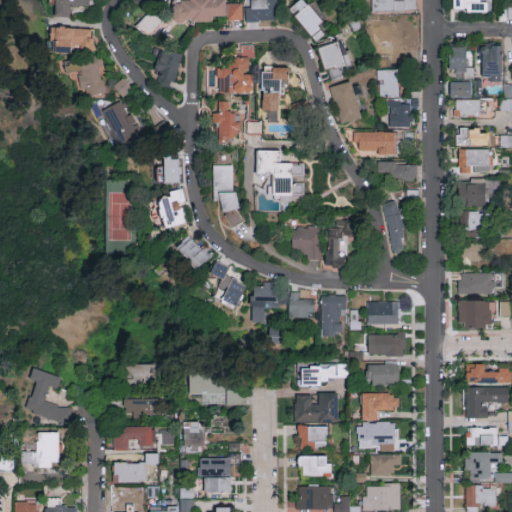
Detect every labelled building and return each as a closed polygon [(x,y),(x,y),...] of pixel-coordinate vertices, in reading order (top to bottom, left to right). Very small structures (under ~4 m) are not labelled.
[(55,0),(55,14),(70,15),(71,4),(93,5),(93,0),(55,0)] [(212,18),(212,13),(226,13),(225,0),(173,0),(173,19),(212,18)] [(242,0),(227,1),(227,18),(242,18),(242,0)] [(245,18),(277,18),(276,0),(251,0),(251,4),(245,4),(245,18)] [(324,32),(317,22),(321,19),(307,0),(295,0),(290,4),(315,39),(324,32)] [(417,10),(416,0),(372,0),(372,10),(417,10)] [(454,0),(454,7),(466,7),(466,10),(488,10),(488,1),(492,1),(492,0),(454,0)] [(136,22),(154,41),(168,28),(150,9),(136,22)] [(92,26),(50,25),(50,39),(55,40),(55,50),(71,51),(71,46),(96,47),(96,35),(91,35),(92,26)] [(318,45),(325,67),(349,60),(343,37),(318,45)] [(240,54),(253,54),(253,43),(240,42),(240,54)] [(502,78),(501,43),(482,44),(483,78),(502,78)] [(466,66),(467,45),(450,44),(449,67),(457,67),(457,76),(471,76),(471,66),(466,66)] [(160,47),(154,74),(175,79),(181,52),(160,47)] [(105,91),(101,67),(103,66),(101,53),(64,60),(66,72),(80,70),(84,95),(105,91)] [(218,90),(252,90),(252,71),(249,71),(249,54),(230,54),(230,65),(218,65),(218,90)] [(261,108),(267,108),(267,119),(277,119),(278,90),(287,91),(288,64),(263,63),(261,108)] [(398,68),(378,69),(379,95),(399,95),(398,68)] [(113,84),(123,96),(132,88),(123,76),(113,84)] [(330,85),(340,122),(361,116),(351,79),(330,85)] [(450,96),(471,97),(471,79),(450,79),(450,96)] [(218,120),(218,139),(237,139),(237,119),(235,119),(235,111),(228,111),(228,99),(218,98),(218,110),(213,110),(212,120),(218,120)] [(480,98),(455,98),(455,115),(480,115),(480,98)] [(116,143),(141,136),(134,111),(127,113),(123,101),(105,106),(116,143)] [(412,101),(390,101),(390,126),(412,126),(412,101)] [(261,119),(247,119),(246,132),(261,132),(261,119)] [(457,144),(480,144),(481,126),(458,126),(457,144)] [(354,130),(353,141),(359,141),(359,149),(378,149),(378,153),(397,153),(397,130),(354,130)] [(303,192),(303,161),(279,161),(280,147),(256,147),(256,171),(271,171),(271,192),(303,192)] [(491,147),(459,148),(459,171),(491,170),(491,147)] [(179,155),(163,156),(164,165),(156,165),(157,182),(180,181),(179,155)] [(378,161),(378,178),(416,178),(417,161),(378,161)] [(213,163),(214,198),(224,198),(225,222),(236,221),(235,163),(213,163)] [(484,177),(471,177),(471,180),(458,181),(459,204),(485,204),(484,177)] [(186,200),(183,187),(169,190),(170,194),(157,198),(165,227),(186,221),(181,202),(186,200)] [(393,252),(404,250),(401,236),(405,235),(397,198),(383,201),(393,252)] [(469,227),(482,228),(483,210),(461,209),(460,229),(469,229),(469,227)] [(326,264),(345,264),(345,255),(353,255),(354,218),(335,218),(335,225),(326,225),(326,264)] [(320,258),(320,224),(293,224),(293,246),(305,246),(305,258),(320,258)] [(209,256),(189,233),(176,245),(196,267),(209,256)] [(488,263),(489,242),(460,241),(459,262),(488,263)] [(229,265),(215,259),(211,272),(222,277),(218,287),(225,289),(222,299),(238,304),(246,282),(226,274),(229,265)] [(460,292),(494,292),(494,271),(460,272),(460,292)] [(252,321),(265,321),(265,305),(288,305),(288,290),(277,290),(277,280),(263,280),(263,284),(252,284),(252,321)] [(299,298),(299,290),(289,290),(289,315),(315,314),(314,298),(299,298)] [(321,294),(321,333),(343,333),(344,294),(321,294)] [(491,326),(491,298),(460,299),(460,326),(491,326)] [(367,322),(398,323),(399,300),(368,300),(367,322)] [(511,315),(511,304),(510,305),(510,300),(500,300),(500,316),(511,315)] [(270,342),(280,341),(280,325),(270,325),(270,342)] [(405,354),(405,332),(368,332),(368,353),(405,354)] [(158,362),(126,363),(127,384),(159,384),(158,362)] [(466,382),(511,382),(511,362),(498,363),(498,370),(485,370),(485,362),(466,362),(466,382)] [(299,365),(300,385),(321,384),(321,378),(349,377),(349,363),(299,365)] [(399,363),(368,363),(368,383),(399,383),(399,363)] [(61,375),(33,366),(29,378),(36,380),(26,409),(66,421),(70,407),(45,399),(49,384),(58,387),(61,375)] [(189,374),(190,394),(212,393),(213,401),(224,401),(224,373),(189,374)] [(508,386),(465,385),(465,416),(488,416),(488,401),(508,401),(508,386)] [(338,391),(317,392),(318,402),(312,402),(311,393),(294,394),(295,421),(338,421),(338,391)] [(362,419),(377,419),(377,407),(399,408),(399,396),(392,396),(392,392),(362,391),(362,419)] [(124,411),(133,411),(133,416),(160,415),(160,397),(124,398),(124,411)] [(184,420),(184,451),(203,451),(202,420),(184,420)] [(395,449),(395,422),(358,422),(358,445),(380,445),(380,449),(395,449)] [(327,425),(299,424),(299,447),(327,448),(327,425)] [(152,425),(114,426),(115,450),(129,450),(129,438),(139,438),(139,444),(152,444),(152,425)] [(497,444),(497,427),(466,426),(466,443),(497,444)] [(159,442),(174,442),(174,429),(159,428),(159,442)] [(59,431),(37,431),(37,450),(22,450),(22,465),(51,465),(51,460),(59,460),(59,431)] [(0,469),(14,470),(14,446),(0,446),(0,469)] [(464,477),(489,478),(490,461),(502,462),(502,451),(470,450),(470,458),(465,457),(464,477)] [(371,453),(370,474),(396,475),(396,464),(401,464),(401,453),(371,453)] [(330,455),(298,454),(298,465),(302,465),(302,475),(330,475),(330,455)] [(231,456),(200,457),(200,474),(231,474),(231,456)] [(146,482),(147,461),(116,460),(115,481),(146,482)] [(511,480),(511,471),(495,471),(495,479),(511,480)] [(205,491),(231,490),(231,476),(204,476),(205,491)] [(400,483),(366,483),(366,495),(363,495),(363,509),(400,509),(400,483)] [(465,484),(466,504),(496,504),(496,484),(465,484)] [(332,485),(297,485),(297,508),(332,508),(332,485)] [(360,511),(360,505),(350,505),(350,495),(341,495),(341,502),(334,502),(334,511),(360,511)] [(15,511),(38,511),(39,501),(16,501),(15,511)]
